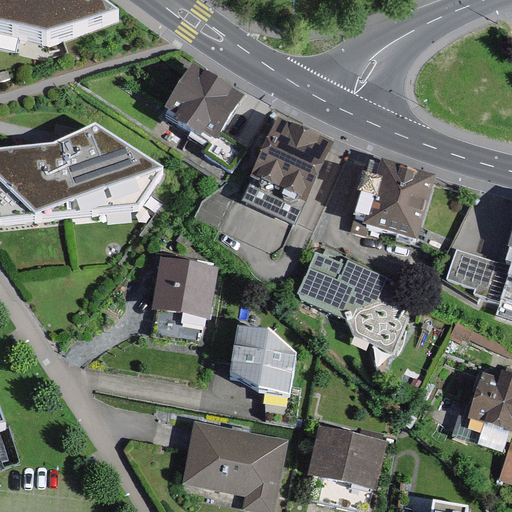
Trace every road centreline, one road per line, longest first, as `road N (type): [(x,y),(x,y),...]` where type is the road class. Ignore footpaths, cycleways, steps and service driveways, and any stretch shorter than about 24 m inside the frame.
road 1 (residential): [(143,511),(0,292)]
road 2 (primary): [(337,109),(164,0)]
road 3 (tertiary): [(483,0),(407,33),(369,63),(337,109)]
road 4 (primary): [(511,172),(337,109)]
